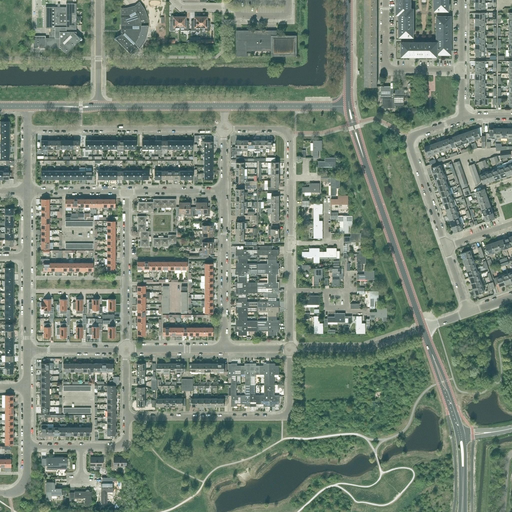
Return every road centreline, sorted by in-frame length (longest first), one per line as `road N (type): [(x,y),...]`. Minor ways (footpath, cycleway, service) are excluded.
road 1 (residential): [(126,417),(282,417),(290,410),(290,348)]
road 2 (residential): [(224,128),(28,128)]
road 3 (tertiary): [(422,328),(363,158)]
road 4 (residential): [(291,243),(288,134),(224,128)]
road 5 (residential): [(446,247),(409,142),(463,117)]
road 6 (residential): [(126,350),(126,191)]
road 7 (residential): [(224,349),(224,191)]
road 8 (residential): [(386,0),(386,69),(464,69)]
road 9 (unclassified): [(290,348),(362,348),(422,328)]
road 10 (tertiary): [(348,106),(224,106)]
road 11 (tertiary): [(224,106),(101,106)]
